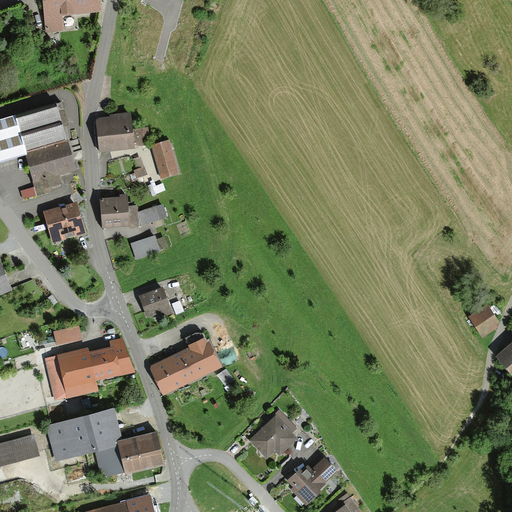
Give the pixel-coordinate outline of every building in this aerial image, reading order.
[(43,0),(47,31),(65,30),(64,16),(102,11),(100,0),(43,0)] [(55,103),(0,118),(0,160),(24,154),(33,187),(19,191),(22,202),(50,194),(48,189),(59,186),(56,174),(75,168),(55,103)] [(97,120),(99,152),(135,148),(135,146),(150,144),(148,127),(133,128),(131,111),(109,114),(109,116),(100,117),(97,120)] [(161,180),(179,175),(169,140),(151,145),(161,180)] [(144,167),(134,170),(136,178),(147,174),(144,167)] [(100,198),(103,228),(130,226),(130,228),(140,227),(138,205),(129,206),(128,193),(119,194),(119,196),(100,198)] [(74,201),(42,211),(51,240),(64,236),(68,249),(77,246),(74,234),(83,231),(74,201)] [(140,226),(168,217),(163,205),(139,212),(140,226)] [(130,244),(136,260),(161,251),(160,247),(168,244),(165,236),(157,239),(155,235),(130,244)] [(0,293),(10,290),(0,265),(0,293)] [(139,296),(147,318),(159,314),(160,317),(172,313),(163,287),(139,296)] [(495,327),(483,310),(468,321),(479,338),(495,327)] [(54,331),(57,344),(82,339),(78,325),(54,331)] [(150,366),(164,396),(223,367),(210,338),(206,341),(203,334),(197,333),(185,339),(189,348),(150,366)] [(88,347),(45,358),(55,401),(99,390),(97,381),(136,370),(122,338),(110,341),(111,346),(89,351),(88,347)] [(511,343),(498,355),(511,372),(511,343)] [(226,368),(217,375),(226,386),(235,379),(226,368)] [(98,482),(165,464),(156,431),(123,439),(114,407),(46,425),(57,466),(91,456),(98,482)] [(277,415),(293,432),(297,428),(279,410),(275,413),(277,415)] [(250,440),(267,459),(275,451),(279,455),(298,437),(293,432),(277,415),(250,440)] [(0,466),(39,456),(32,432),(0,441),(0,466)] [(306,506),(323,491),(321,489),(326,484),(325,482),(337,471),(325,458),(311,471),(308,467),(302,472),(300,470),(289,481),(294,487),(291,490),(306,506)] [(361,511),(348,493),(337,501),(341,507),(334,511),(361,511)] [(86,511),(153,511),(149,495),(86,511)]
